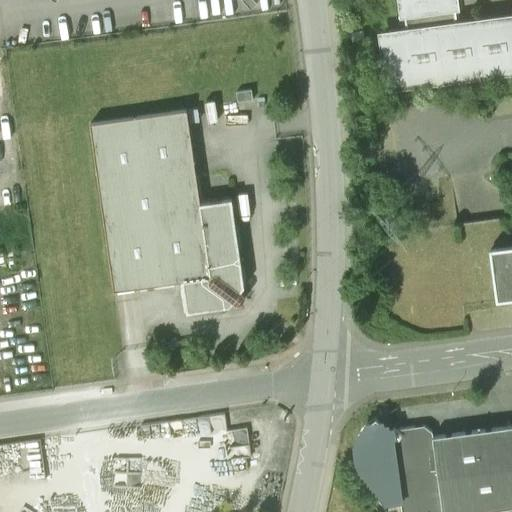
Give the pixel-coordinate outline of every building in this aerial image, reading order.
[(402,0),(407,34),(381,37),(388,89),(511,71),(511,19),(454,28),(449,0),(402,0)] [(251,90),(236,92),(237,102),(253,100),(251,90)] [(186,110),(90,124),(115,292),(182,282),(187,313),(229,306),(232,302),(236,305),(240,305),(246,298),(245,295),(241,291),(244,287),(231,198),(200,203),(186,110)] [(506,218),(456,225),(466,303),(496,299),(489,251),(510,248),(506,218)] [(511,247),(510,248),(489,251),(496,299),(496,302),(511,299),(511,247)] [(511,424),(432,435),(431,431),(423,424),(397,428),(393,424),(387,432),(391,436),(401,511),(474,511),(511,507),(511,424)]
